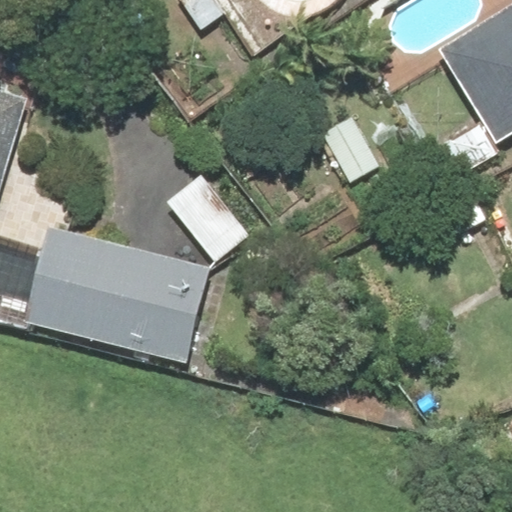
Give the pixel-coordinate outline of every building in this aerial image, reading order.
[(511,5),(449,51),(497,152),(511,141),(511,5)] [(0,151),(18,72),(0,67),(0,151)] [(358,118),(325,137),(352,186),(385,167),(358,118)] [(222,264),(44,217),(16,320),(195,367),(222,264)] [(349,364),(337,411),(418,432),(430,385),(349,364)]
